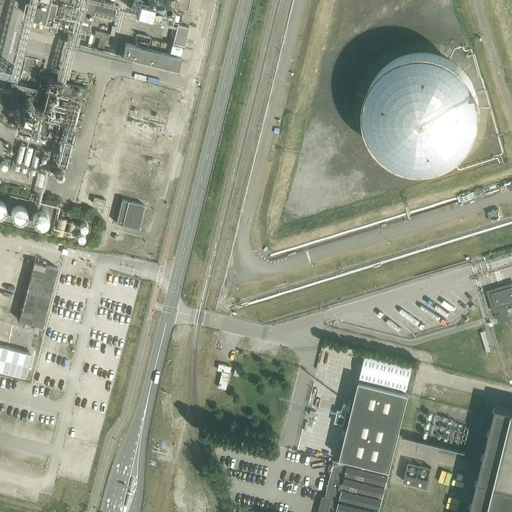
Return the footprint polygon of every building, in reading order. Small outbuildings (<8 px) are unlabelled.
[(35,0),(31,19),(69,28),(88,33),(93,14),(115,19),(119,6),(95,0),(35,0)] [(178,11),(140,3),(137,17),(176,25),(178,11)] [(188,28),(177,25),(175,34),(172,34),(171,37),(174,37),(173,43),(184,46),(188,28)] [(181,57),(125,43),(122,55),(178,69),(181,57)] [(480,119),(480,113),(480,107),(479,102),(478,97),(476,91),(474,86),(471,81),(468,77),(464,73),(460,69),(456,66),(451,63),(446,60),(441,58),(435,57),(430,56),(424,55),(419,55),(413,56),(408,57),(403,59),(397,61),(393,63),(388,67),(384,70),(380,74),(376,78),(373,83),(370,88),(368,93),(367,98),(366,104),(365,109),(365,115),(365,120),(366,126),(368,131),(370,136),(373,141),(376,146),(379,150),(383,154),(387,158),(392,161),(396,164),(402,166),(407,168),(412,169),(418,170),(423,170),(429,169),(434,169),(440,167),(445,165),(450,163),(455,160),(459,157),(463,153),(467,149),(470,144),(473,140),(475,135),(477,129),(479,124),(480,119)] [(16,100),(11,117),(72,133),(83,93),(54,85),(48,109),(16,100)] [(96,198),(95,204),(107,207),(108,201),(96,198)] [(144,205),(122,199),(116,223),(138,228),(144,205)] [(31,214),(31,213),(31,210),(29,208),(27,206),(25,205),(23,205),(20,206),(17,208),(16,211),(15,213),(16,216),(18,219),(20,221),(23,222),(26,221),(27,220),(29,219),(31,217),(31,214)] [(498,209),(487,212),(490,222),(501,219),(498,209)] [(50,220),(49,217),(48,214),(45,212),(42,212),(41,212),(39,212),(36,214),(34,217),(34,220),(34,223),(36,225),(37,226),(39,228),(42,228),(45,228),(47,227),(48,225),(49,223),(50,220)] [(511,286),(491,293),(495,307),(498,306),(499,313),(497,314),(499,320),(511,316),(507,304),(511,302),(511,286)] [(28,289),(20,319),(44,325),(52,295),(28,289)] [(0,345),(0,371),(25,378),(31,354),(0,345)] [(365,355),(359,379),(391,386),(390,388),(398,390),(398,388),(407,390),(412,367),(365,355)] [(232,367),(219,363),(218,370),(222,371),(218,387),(226,389),(232,367)] [(379,511),(409,393),(398,390),(390,388),(359,381),(339,462),(334,460),(321,511),(379,511)] [(511,511),(511,407),(511,408),(511,410),(495,406),(486,442),(468,511),(511,511)] [(335,422),(344,425),(347,412),(338,410),(335,422)] [(408,462),(405,474),(428,480),(431,468),(408,462)] [(428,480),(405,474),(403,481),(426,487),(428,480)]
